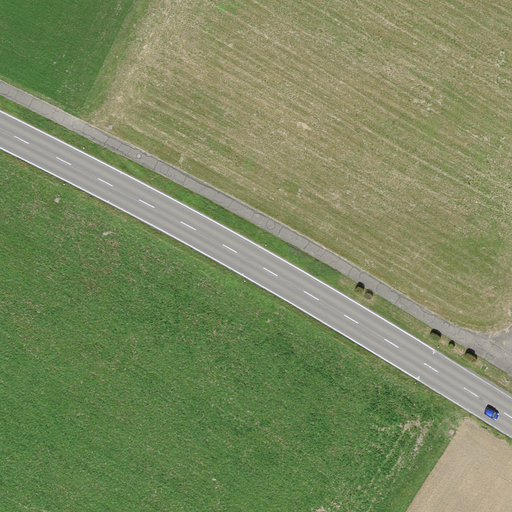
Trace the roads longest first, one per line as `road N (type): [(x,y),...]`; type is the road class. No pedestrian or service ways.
road 1 (primary): [(0,129),(172,216),(511,419)]
road 2 (track): [(511,363),(337,261),(0,86)]
